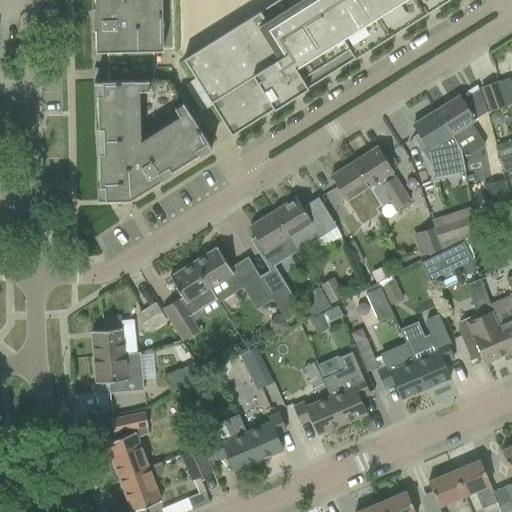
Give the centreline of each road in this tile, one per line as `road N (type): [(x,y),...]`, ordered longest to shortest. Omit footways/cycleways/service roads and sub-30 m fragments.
road 1 (residential): [(34,274),(95,275),(121,264),(511,21)]
road 2 (residential): [(255,511),(511,398)]
road 3 (residential): [(34,274),(30,0)]
road 4 (residential): [(75,511),(39,360)]
